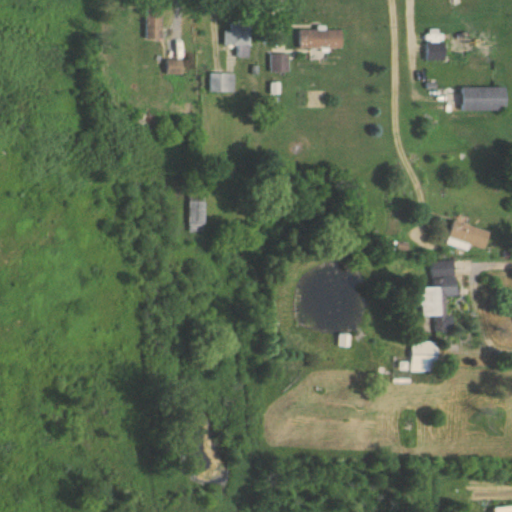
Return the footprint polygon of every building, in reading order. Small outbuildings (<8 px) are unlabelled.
[(160,37),(160,7),(143,7),(143,37),(160,37)] [(298,30),(315,31),(315,25),(325,25),(325,31),(338,31),(338,48),(327,47),(327,53),(319,53),(319,47),(298,47),(298,30)] [(450,36),(492,36),(492,53),(468,53),(468,63),(450,63),(450,36)] [(443,43),(443,61),(422,60),(423,43),(443,43)] [(268,55),(287,54),(287,72),(268,72),(268,55)] [(208,73),(232,74),(232,92),(207,92),(208,73)] [(460,87),(503,88),(503,111),(460,111),(460,87)] [(203,232),(203,192),(187,192),(187,232),(203,232)] [(467,251),(477,219),(455,213),(446,245),(467,251)] [(452,297),(452,262),(430,262),(430,288),(418,288),(419,315),(435,315),(435,330),(446,330),(446,297),(452,297)] [(435,372),(435,342),(408,342),(408,363),(421,363),(421,372),(435,372)]
